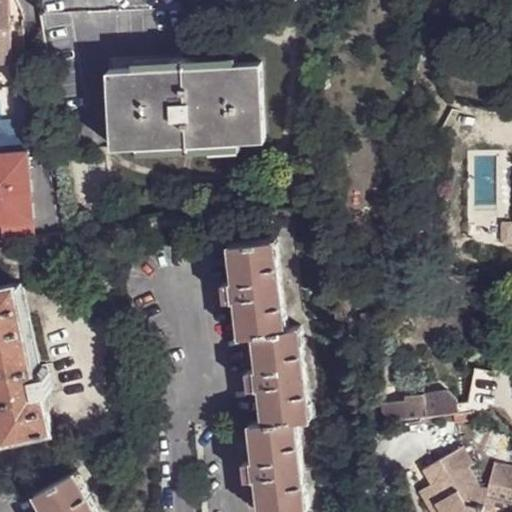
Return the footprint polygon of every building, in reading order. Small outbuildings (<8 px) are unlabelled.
[(0,0),(0,61),(14,60),(9,0),(0,0)] [(239,57),(136,62),(137,70),(111,71),(114,148),(141,148),(141,157),(242,153),(242,143),(268,142),(263,64),(239,65),(239,57)] [(0,222),(39,220),(33,130),(0,132),(0,222)] [(257,478),(261,511),(297,511),(309,511),(299,422),(312,419),(301,327),(288,329),(277,240),(230,246),(233,282),(232,283),(233,291),(234,301),(236,300),(241,339),(255,337),(258,369),(256,370),(257,377),(258,388),(260,388),(264,423),(251,424),(255,461),(253,461),(254,471),(255,478),(257,478)] [(21,282),(15,283),(35,375),(48,372),(45,364),(38,365),(21,282)] [(35,375),(15,283),(0,286),(0,409),(6,436),(53,426),(46,389),(50,388),(48,372),(35,375)] [(475,413),(486,413),(494,373),(485,371),(478,406),(476,406),(475,413)] [(387,421),(458,414),(457,404),(450,395),(440,396),(439,390),(425,392),(426,397),(421,398),(420,401),(386,405),(387,421)] [(476,420),(475,413),(458,414),(459,422),(476,420)] [(486,511),(489,504),(511,509),(511,473),(497,470),(490,495),(483,492),(471,472),(477,469),(466,451),(425,475),(433,490),(442,505),(437,508),(439,511),(486,511)] [(99,511),(77,471),(38,494),(47,511),(99,511)] [(429,511),(439,511),(437,508),(442,505),(433,490),(421,497),(429,511)]
